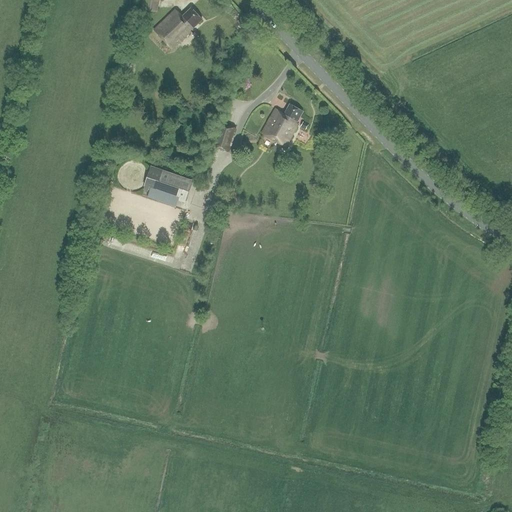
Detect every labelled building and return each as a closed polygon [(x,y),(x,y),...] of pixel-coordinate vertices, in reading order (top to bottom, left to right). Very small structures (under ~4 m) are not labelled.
[(141,0),(139,9),(157,12),(159,0),(141,0)] [(190,31),(202,20),(191,8),(182,17),(175,10),(154,30),(172,50),(191,32),(190,31)] [(196,31),(192,34),(196,40),(201,35),(196,31)] [(296,124),(302,112),(290,104),(284,114),(275,109),(261,134),(285,147),(298,125),(296,124)] [(228,152),(236,129),(219,124),(212,147),(228,152)] [(192,182),(151,166),(143,187),(144,187),(143,190),(148,192),(148,190),(185,203),(192,182)]
